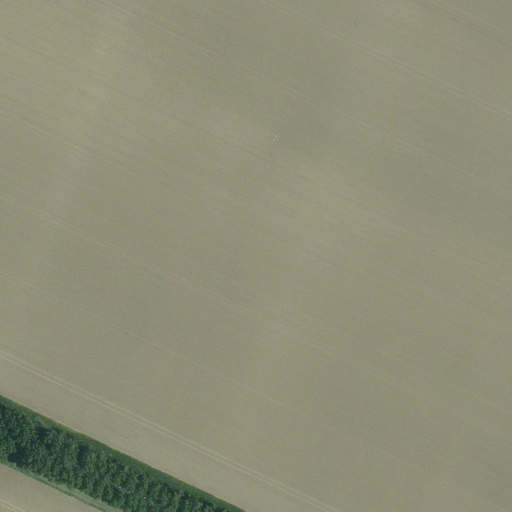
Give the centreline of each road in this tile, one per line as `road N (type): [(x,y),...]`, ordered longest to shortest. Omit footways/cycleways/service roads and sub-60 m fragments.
road 1 (track): [(0,397),(241,511)]
road 2 (unclassified): [(175,511),(0,428)]
road 3 (track): [(109,511),(0,460)]
